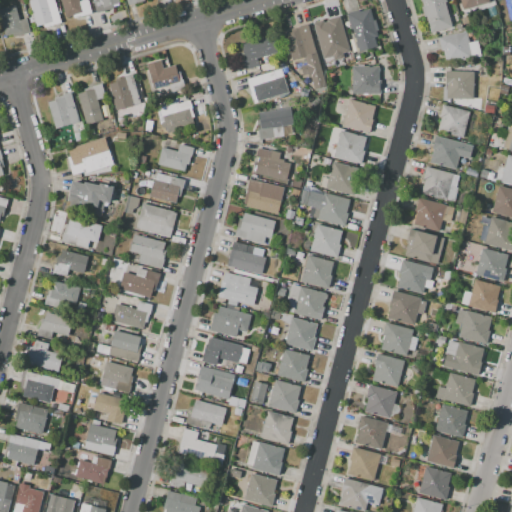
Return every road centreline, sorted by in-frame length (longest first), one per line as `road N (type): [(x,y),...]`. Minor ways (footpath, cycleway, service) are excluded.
road 1 (residential): [(299,511),(410,95),(394,0)]
road 2 (residential): [(128,511),(221,159),(222,116),(199,21)]
road 3 (residential): [(0,76),(273,0)]
road 4 (residential): [(0,345),(39,185),(12,73)]
road 5 (residential): [(474,511),(511,368)]
